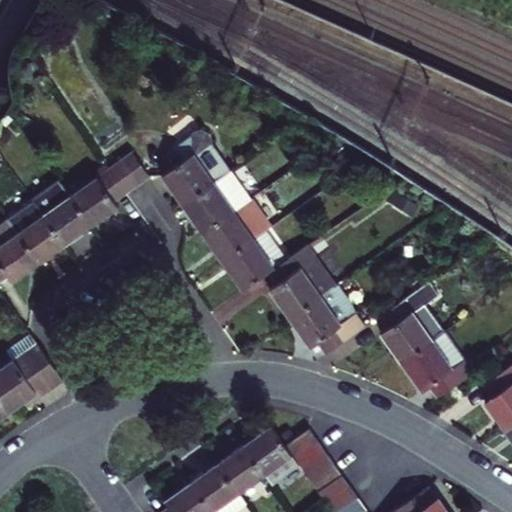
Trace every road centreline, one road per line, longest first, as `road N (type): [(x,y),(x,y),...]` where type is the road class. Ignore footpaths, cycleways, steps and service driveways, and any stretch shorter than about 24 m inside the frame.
road 1 (residential): [(66,427),(129,398),(193,382),(283,382),(402,426),(511,496)]
road 2 (unknown): [(98,410),(54,344),(47,314),(55,296),(95,262),(133,247),(159,261),(254,379)]
